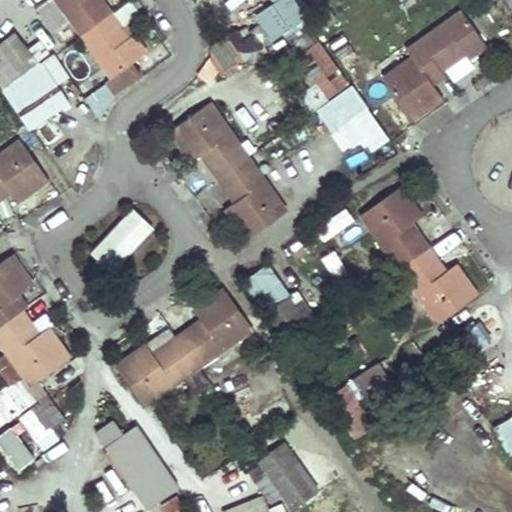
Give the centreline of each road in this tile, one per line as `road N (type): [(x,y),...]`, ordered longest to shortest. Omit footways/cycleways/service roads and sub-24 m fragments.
road 1 (unknown): [(180,226),(229,282),(390,511)]
road 2 (residential): [(120,182),(158,196),(188,254),(175,275),(133,304),(106,312),(79,297),(54,256),(53,237),(67,213)]
road 3 (residential): [(170,0),(190,30),(185,65),(130,107),(120,182)]
road 4 (residential): [(511,93),(471,120),(459,159),(470,198),(511,228)]
